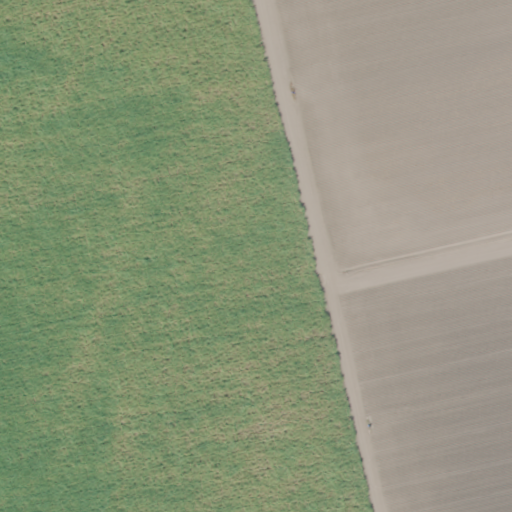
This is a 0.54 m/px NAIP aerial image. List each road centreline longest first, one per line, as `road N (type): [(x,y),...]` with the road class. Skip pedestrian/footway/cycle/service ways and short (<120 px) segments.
road 1 (track): [(259,0),(379,511)]
road 2 (track): [(511,255),(334,296)]
